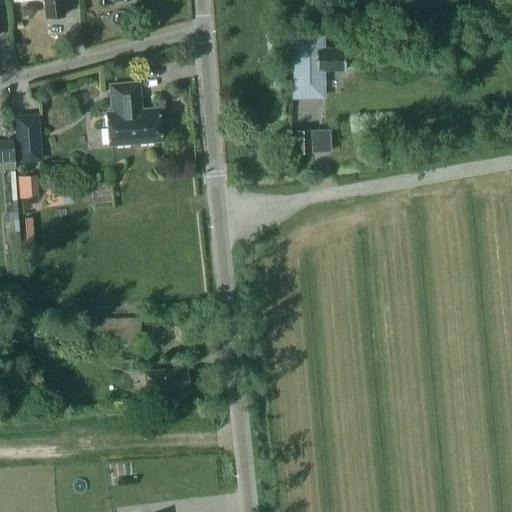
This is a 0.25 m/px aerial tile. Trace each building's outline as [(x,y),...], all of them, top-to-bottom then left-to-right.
[(43,0),(45,17),(63,16),(61,0),(43,0)] [(323,72),(346,71),(345,49),(322,50),(322,40),(294,41),(295,98),(320,97),(323,93),(323,72)] [(96,120),(98,151),(148,148),(147,117),(131,118),(130,90),(102,91),(103,119),(96,120)] [(41,161),(37,114),(13,116),(17,163),(41,161)] [(312,153),(309,132),(295,134),(299,155),(312,153)] [(12,141),(0,141),(0,171),(14,170),(12,141)] [(140,341),(140,317),(110,318),(110,341),(140,341)] [(143,372),(144,397),(161,396),(161,393),(184,391),(183,370),(143,372)] [(136,402),(121,403),(122,412),(136,412),(136,402)]
